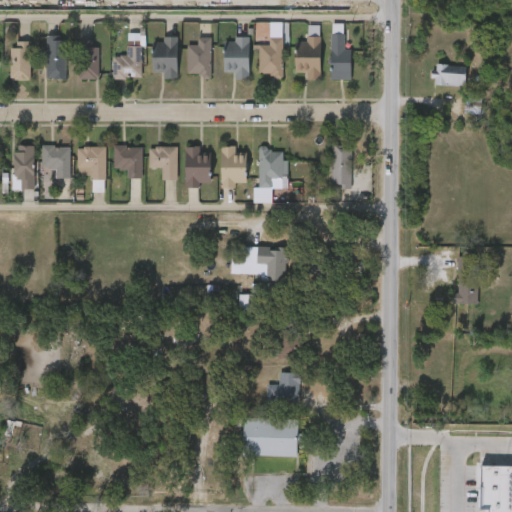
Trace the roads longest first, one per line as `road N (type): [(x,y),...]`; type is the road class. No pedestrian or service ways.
road 1 (tertiary): [(389,0),(389,511)]
road 2 (residential): [(389,111),(0,112)]
road 3 (residential): [(0,510),(282,511)]
